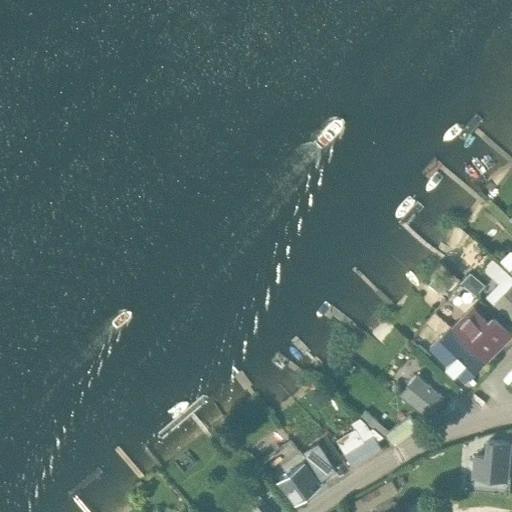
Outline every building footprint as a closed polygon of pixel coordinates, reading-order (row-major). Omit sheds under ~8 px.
[(467,275),(462,280),(471,289),(477,283),(467,275)] [(471,289),(471,290),(480,298),(486,291),(477,283),(471,289)] [(511,284),(494,303),(511,320),(511,284)] [(472,304),(452,325),(488,361),(511,336),(511,332),(493,313),(487,318),(472,304)] [(450,325),(429,347),(463,381),(485,360),(450,325)] [(416,375),(401,394),(428,415),(443,397),(416,375)] [(411,416),(386,433),(395,445),(419,427),(411,416)] [(365,441),(345,453),(352,466),(381,449),(376,440),(383,436),(373,428),(369,430),(365,422),(360,417),(353,421),(356,427),(360,433),(365,441)] [(508,478),(511,441),(487,438),(485,455),(474,453),(472,475),(508,478)] [(325,455),(324,452),(317,440),(306,446),(303,448),(311,463),(325,455)] [(345,461),(334,467),(339,475),(349,469),(345,461)] [(306,463),(281,480),(296,502),(321,485),(306,463)] [(392,479),(347,506),(351,511),(361,511),(398,489),(392,479)] [(232,511),(276,511),(263,497),(256,491),(232,511)]
